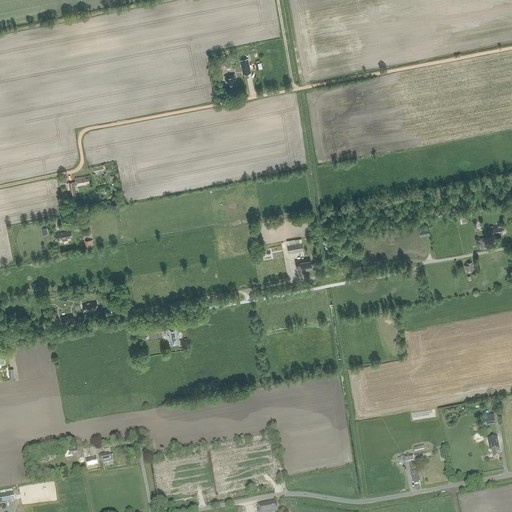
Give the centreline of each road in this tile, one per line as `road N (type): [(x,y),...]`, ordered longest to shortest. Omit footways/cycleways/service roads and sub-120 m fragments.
road 1 (track): [(4,345),(410,271),(424,262)]
road 2 (track): [(58,325),(424,262)]
road 3 (track): [(0,186),(80,169),(84,129),(301,88)]
road 4 (unclassified): [(511,474),(366,501),(286,493),(188,511)]
road 5 (track): [(301,88),(511,47)]
road 6 (track): [(286,493),(274,436),(142,458),(132,441)]
road 7 (track): [(0,33),(165,0)]
